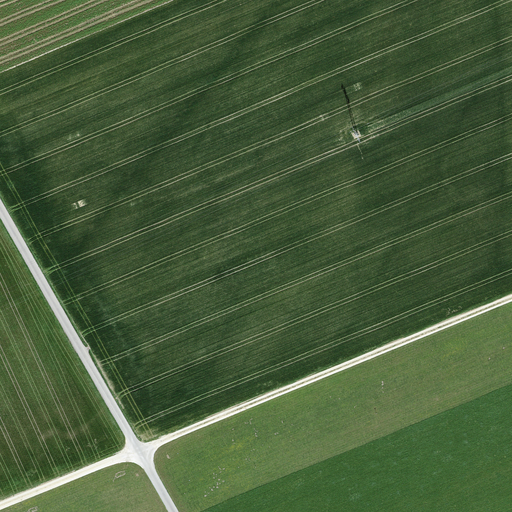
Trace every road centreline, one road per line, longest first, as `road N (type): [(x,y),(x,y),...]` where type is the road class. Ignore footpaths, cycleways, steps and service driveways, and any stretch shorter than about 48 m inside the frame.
road 1 (track): [(511,298),(0,508)]
road 2 (unclassified): [(173,511),(0,209)]
